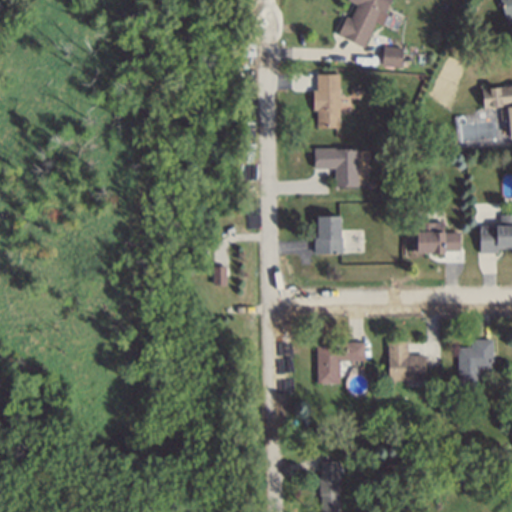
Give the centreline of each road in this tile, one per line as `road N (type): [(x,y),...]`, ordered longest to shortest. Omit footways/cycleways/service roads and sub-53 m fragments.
road 1 (residential): [(270,47),(277,511)]
road 2 (residential): [(511,296),(270,301)]
